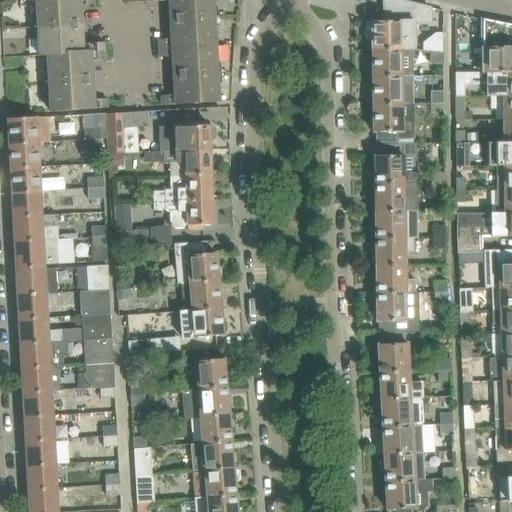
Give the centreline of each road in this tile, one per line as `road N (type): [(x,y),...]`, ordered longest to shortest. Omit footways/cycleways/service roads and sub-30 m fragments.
road 1 (residential): [(292,3),(257,45),(252,91),(280,511)]
road 2 (residential): [(343,511),(327,53),(292,3)]
